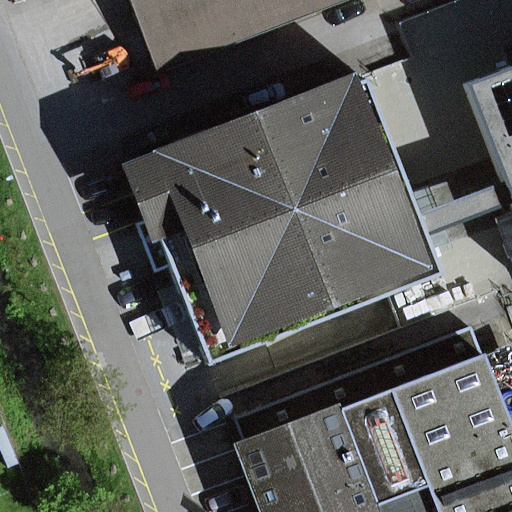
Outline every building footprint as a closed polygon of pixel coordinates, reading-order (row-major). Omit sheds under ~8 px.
[(126,0),(155,74),(346,0),(126,0)] [(202,355),(206,366),(439,276),(364,80),(130,169),(149,220),(168,268),(174,285),(202,355)] [(135,225),(154,273),(168,268),(149,220),(135,225)] [(183,363),(202,355),(174,285),(156,292),(183,363)] [(511,511),(511,437),(481,358),(470,328),(233,419),(241,441),(230,446),(255,511),(511,511)] [(511,437),(511,352),(510,347),(481,358),(511,437)]
